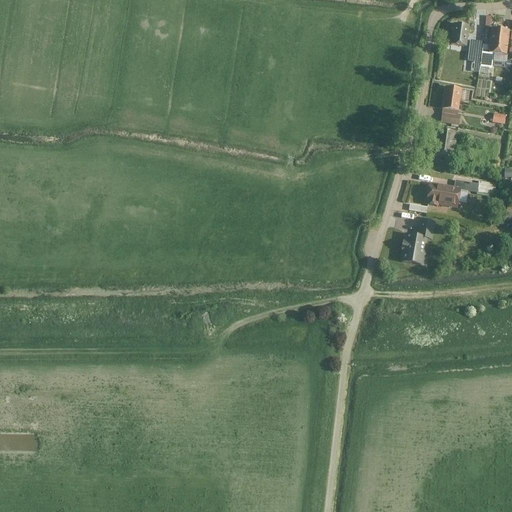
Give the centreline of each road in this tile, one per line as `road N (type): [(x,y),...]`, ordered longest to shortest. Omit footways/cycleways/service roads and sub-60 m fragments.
road 1 (residential): [(511,3),(446,12),(434,22),(415,134),(363,294)]
road 2 (track): [(363,294),(241,325),(228,346)]
road 3 (track): [(363,294),(511,286)]
